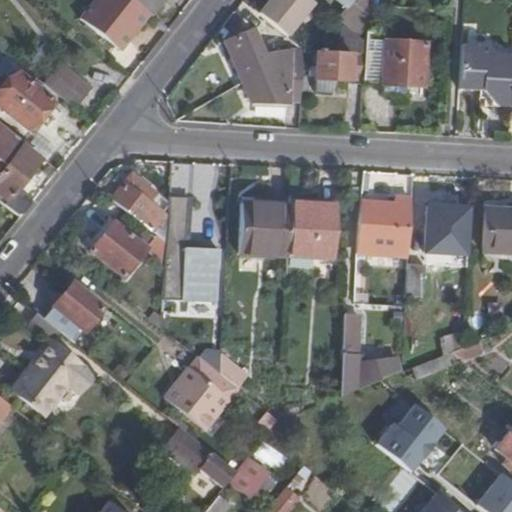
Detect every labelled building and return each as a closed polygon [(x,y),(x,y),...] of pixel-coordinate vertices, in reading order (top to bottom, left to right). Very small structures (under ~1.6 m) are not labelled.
[(128,41),(150,14),(132,0),(93,0),(79,19),(116,48),(124,39),(128,41)] [(165,0),(132,0),(150,14),(153,16),(165,0)] [(268,0),(257,14),(286,37),(313,3),(309,0),(268,0)] [(336,0),(345,7),(337,17),(359,35),(365,27),(366,0),(336,0)] [(243,20),(234,11),(225,23),(235,31),(243,20)] [(364,42),(344,27),(337,52),(364,54),(364,42)] [(224,42),(250,101),(287,103),(287,100),(300,100),(302,50),(290,51),(262,55),(251,30),(224,42)] [(404,85),(422,86),(424,44),(383,42),(383,34),(365,32),(364,42),(364,54),(362,83),(381,84),(404,85)] [(120,51),(128,41),(124,39),(116,48),(120,51)] [(490,106),(510,107),(511,63),(511,54),(494,54),(487,46),(461,45),(458,89),(480,90),(490,102),(490,106)] [(315,51),(314,79),(331,80),(348,81),(348,83),(362,84),(362,83),(364,54),(337,52),(315,51)] [(91,87),(59,62),(43,83),(75,108),(91,87)] [(30,83),(17,73),(0,95),(0,108),(26,129),(50,98),(38,89),(39,84),(35,81),(30,83)] [(331,80),(314,79),(314,92),(331,93),(331,80)] [(404,93),(404,85),(381,84),(380,92),(404,93)] [(26,129),(32,134),(56,103),(50,98),(26,129)] [(17,189),(40,160),(22,146),(23,144),(0,125),(0,202),(20,218),(33,201),(17,189)] [(150,189),(130,174),(111,200),(156,235),(165,242),(166,217),(142,199),(150,189)] [(166,217),(167,203),(150,189),(142,199),(166,217)] [(217,269),(218,251),(186,249),(188,198),(168,196),(165,242),(165,248),(164,261),(162,299),(215,301),(216,269),(217,269)] [(406,256),(409,200),(393,199),(392,205),(358,203),(355,258),(361,259),(361,254),(406,256)] [(240,203),(237,253),(286,255),(288,205),(240,203)] [(285,274),(312,275),(313,257),(332,258),(335,206),(289,203),(288,205),(286,255),(285,274)] [(425,206),(423,244),(467,246),(469,208),(425,206)] [(511,210),(484,208),(482,251),(511,252),(511,210)] [(146,247),(113,221),(90,251),(122,277),(146,247)] [(165,242),(156,235),(146,247),(164,261),(165,248),(165,242)] [(511,252),(482,251),(481,261),(511,262),(511,252)] [(404,296),(422,297),(423,264),(406,264),(406,268),(404,296)] [(102,307),(71,283),(43,319),(60,332),(73,343),(102,307)] [(43,319),(37,314),(28,325),(50,342),(50,341),(52,343),(60,332),(43,319)] [(358,315),(343,314),(341,353),(338,397),(400,372),(396,359),(363,363),(358,364),(358,354),(356,354),(358,315)] [(459,337),(444,336),(443,355),(446,354),(451,352),(458,349),(459,337)] [(52,343),(50,341),(50,342),(11,390),(43,415),(67,384),(75,390),(89,373),(52,343)] [(461,360),(483,352),(478,341),(462,348),(458,349),(451,352),(461,360)] [(220,351),(204,350),(198,358),(219,374),(220,351)] [(448,359),(446,354),(443,355),(413,367),(417,377),(450,365),(448,359)] [(163,399),(202,430),(236,388),(219,374),(198,358),(189,369),(188,368),(163,399)] [(94,376),(89,373),(75,390),(80,394),(94,376)] [(412,473),(447,429),(401,392),(381,416),(388,422),(372,442),(412,473)] [(0,416),(9,405),(0,397),(0,416)] [(266,412),(259,421),(268,429),(276,419),(266,412)] [(199,468),(222,488),(235,471),(210,452),(178,427),(161,447),(194,474),(199,468)] [(511,427),(495,449),(505,458),(511,463),(511,427)] [(252,455),(278,472),(288,458),(262,441),(252,455)] [(487,511),(511,511),(511,479),(458,445),(436,480),(487,511)] [(248,498),(268,473),(248,457),(235,472),(228,482),(248,498)] [(511,463),(505,458),(500,464),(509,471),(511,467),(511,463)] [(286,511),(298,498),(286,487),(266,511),(286,511)] [(457,511),(434,493),(418,511),(457,511)] [(224,511),(230,504),(218,495),(204,511),(224,511)] [(120,511),(107,501),(98,511),(120,511)]
